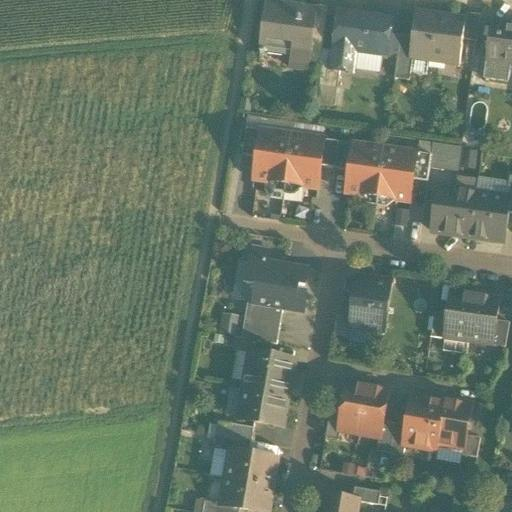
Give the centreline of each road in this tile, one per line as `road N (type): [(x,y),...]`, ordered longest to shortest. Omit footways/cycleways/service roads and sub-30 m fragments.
road 1 (track): [(246,0),(156,511)]
road 2 (residential): [(338,243),(293,511)]
road 3 (residential): [(511,268),(338,243)]
